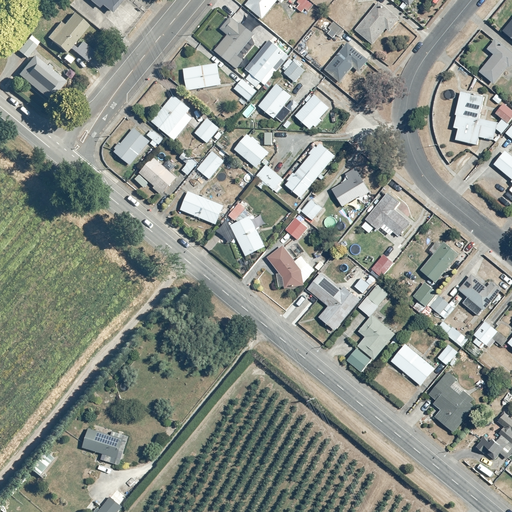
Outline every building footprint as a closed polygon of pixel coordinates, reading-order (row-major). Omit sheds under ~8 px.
[(89,0),(99,8),(102,5),(111,12),(121,0),(89,0)] [(247,0),(244,4),(262,19),(276,0),(277,0),(281,3),(283,0),(247,0)] [(313,5),(306,0),(299,0),(295,6),(302,12),(305,9),(308,12),(313,5)] [(378,1),(354,30),(372,45),(386,28),(389,31),(399,19),(378,1)] [(78,38),(89,25),(73,12),(50,40),(66,53),(70,48),(87,62),(95,52),(78,38)] [(227,34),(214,51),(236,69),(243,60),(237,55),(255,34),(240,22),(239,23),(230,17),(220,29),(227,34)] [(511,18),(502,30),(511,38),(511,18)] [(344,31),(334,23),(324,37),(330,42),(336,35),(339,37),(344,31)] [(225,36),(219,31),(211,40),(217,45),(225,36)] [(493,54),(479,72),(493,84),(508,66),(509,67),(511,63),(511,52),(495,39),(487,49),(493,54)] [(286,54),(272,42),(255,62),(252,60),(244,69),(249,73),(245,78),(257,88),(261,82),(265,86),(276,72),(273,69),(286,54)] [(347,42),(324,70),(340,83),(353,67),(358,72),(368,60),(347,42)] [(67,82),(35,55),(18,75),(50,101),(67,82)] [(305,70),(290,58),(280,70),(288,76),(295,82),(305,70)] [(183,69),(186,91),(221,85),(217,63),(183,69)] [(257,91),(241,78),(232,88),(249,101),(257,91)] [(276,83),(258,106),(274,118),(292,96),(276,83)] [(458,129),(455,140),(476,145),(481,126),(477,124),(484,97),(460,91),(454,114),(456,115),(453,128),(458,129)] [(496,93),(492,99),(499,105),(504,99),(496,93)] [(314,94),(294,116),(309,129),(313,125),(315,127),(321,120),(319,118),(329,108),(314,94)] [(173,95),(151,121),(174,140),(192,118),(186,113),(190,109),(173,95)] [(300,102),(294,97),(288,105),(294,110),(300,102)] [(220,128),(207,118),(195,133),(208,143),(220,128)] [(133,128),(113,152),(130,165),(150,141),(133,128)] [(221,130),(212,142),(223,150),(232,138),(221,130)] [(247,134),(234,149),(256,168),(269,153),(247,134)] [(289,180),(285,185),(300,197),(335,156),(320,143),(316,147),(315,146),(309,153),(310,154),(294,174),(293,172),(287,179),(289,180)] [(511,155),(505,150),(493,164),(511,180),(510,182),(511,182),(511,155)] [(225,161),(213,151),(198,169),(210,179),(225,161)] [(152,157),(138,172),(162,193),(176,177),(152,157)] [(187,175),(198,164),(193,159),(182,169),(187,175)] [(258,176),(269,186),(277,192),(280,188),(278,186),(284,179),(267,165),(258,176)] [(349,180),(332,189),(342,206),(359,196),(360,198),(370,192),(355,168),(345,174),(349,180)] [(269,186),(258,176),(253,182),(265,191),(269,186)] [(188,191),(180,210),(215,224),(223,205),(188,191)] [(387,191),(364,219),(377,230),(383,223),(398,236),(410,223),(394,209),(400,202),(387,191)] [(322,209),(310,199),(301,211),(313,220),(322,209)] [(305,226),(309,221),(300,214),(286,230),(298,240),(308,229),(305,226)] [(250,216),(230,225),(245,256),(265,247),(250,216)] [(444,241),(420,270),(435,283),(459,254),(444,241)] [(282,245),(267,258),(282,278),(284,288),(303,285),(301,269),(282,245)] [(393,263),(383,255),(372,270),(382,277),(393,263)] [(319,270),(325,263),(319,258),(313,265),(319,270)] [(376,279),(362,269),(358,275),(371,285),(376,279)] [(321,273),(307,289),(328,306),(319,317),(335,331),(360,299),(344,286),(341,290),(321,273)] [(471,274),(458,290),(484,311),(501,290),(491,281),(486,287),(471,274)] [(421,314),(427,306),(436,296),(438,293),(425,282),(413,296),(410,294),(405,301),(421,314)] [(421,314),(426,318),(427,316),(428,317),(438,325),(444,318),(446,319),(455,307),(443,297),(441,300),(436,296),(427,306),(421,314)] [(364,337),(357,346),(374,360),(395,334),(372,315),(358,332),(364,337)] [(474,335),(476,336),(472,341),(482,349),(486,345),(491,349),(497,341),(502,346),(508,340),(485,321),(474,335)] [(462,334),(453,326),(446,334),(456,342),(462,334)] [(405,344),(391,361),(420,386),(435,369),(405,344)] [(451,347),(449,344),(438,358),(451,368),(461,354),(451,347)] [(436,400),(433,404),(440,410),(434,417),(453,433),(475,407),(470,403),(474,399),(463,390),(460,394),(451,387),(457,380),(448,372),(429,394),(436,400)] [(476,446),(484,453),(485,451),(494,457),(499,451),(506,456),(511,449),(511,444),(510,443),(511,440),(511,434),(511,431),(511,419),(508,417),(509,415),(504,411),(495,422),(502,427),(497,433),(499,435),(495,439),(492,437),(489,441),(488,441),(490,439),(484,434),(480,440),(481,441),(476,446)] [(128,436),(112,432),(111,434),(89,428),(83,448),(103,453),(102,459),(121,464),(128,436)] [(117,511),(123,506),(112,496),(97,511),(117,511)]
